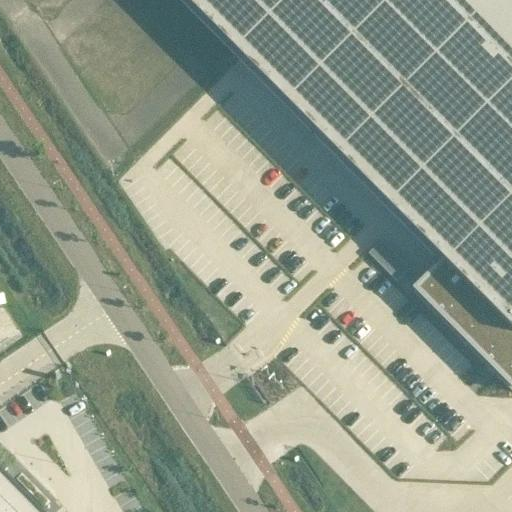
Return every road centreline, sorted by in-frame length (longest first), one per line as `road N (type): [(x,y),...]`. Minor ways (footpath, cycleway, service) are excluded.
road 1 (unclassified): [(0,128),(249,511)]
road 2 (unknown): [(114,298),(42,354),(31,381),(32,407),(111,511)]
